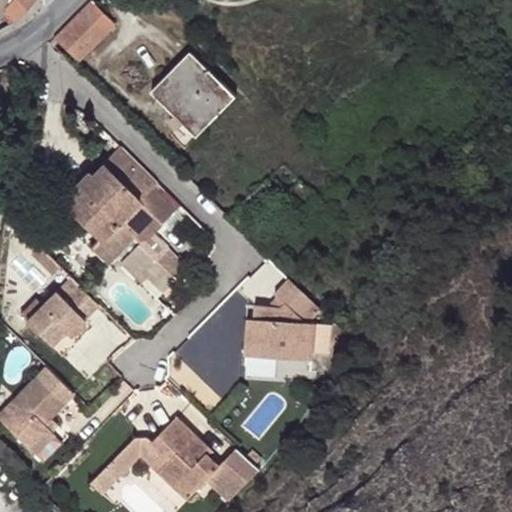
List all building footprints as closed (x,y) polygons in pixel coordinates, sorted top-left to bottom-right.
[(0,0),(0,18),(1,19),(2,17),(6,7),(12,0),(0,0)] [(33,0),(12,0),(6,7),(2,17),(9,25),(33,0)] [(89,0),(69,21),(54,36),(79,60),(114,23),(90,0),(89,0)] [(152,91),(175,114),(176,116),(200,92),(191,82),(207,66),(191,50),(152,91)] [(13,86),(13,66),(0,69),(0,93),(5,92),(6,87),(13,86)] [(176,116),(184,123),(197,136),(237,96),(207,66),(191,82),(200,92),(176,116)] [(176,116),(175,114),(169,120),(178,129),(184,123),(176,116)] [(122,145),(93,173),(79,186),(64,201),(100,236),(91,246),(117,270),(177,209),(158,190),(162,186),(122,145)] [(79,186),(93,173),(90,169),(76,184),(79,186)] [(268,177),(250,195),(254,199),(271,181),(268,177)] [(250,195),(229,216),(239,227),(260,205),(254,199),(250,195)] [(185,266),(159,241),(148,252),(135,265),(161,290),(174,277),(185,266)] [(59,264),(37,242),(30,250),(51,271),(59,264)] [(311,317),(320,308),(291,279),(278,293),(281,296),(288,304),(285,307),(272,305),(258,304),(256,317),(251,316),(248,346),(247,352),(311,360),(316,322),(311,317)] [(44,303),(58,290),(51,283),(38,297),(44,303)] [(86,315),(98,303),(80,285),(66,298),(58,290),(44,303),(29,318),(47,336),(60,324),(63,326),(66,329),(72,334),(88,318),(86,315)] [(288,304),(281,296),(272,305),(285,307),(288,304)] [(53,342),(66,329),(63,326),(60,324),(47,336),(53,342)] [(310,369),(311,360),(247,352),(246,363),(310,369)] [(214,405),(224,394),(187,361),(177,373),(214,405)] [(79,396),(51,368),(28,391),(2,417),(39,455),(58,437),(47,425),(53,417),(56,419),(79,396)] [(175,421),(150,446),(167,463),(157,474),(186,502),(205,482),(226,502),(255,473),(252,470),(243,461),(235,452),(217,470),(206,460),(211,455),(175,421)] [(167,463),(150,446),(146,441),(133,441),(103,472),(111,479),(98,493),(101,495),(140,457),(157,474),(167,463)] [(243,461),(252,470),(258,464),(249,455),(243,461)] [(90,485),(98,493),(111,479),(103,472),(90,485)]
